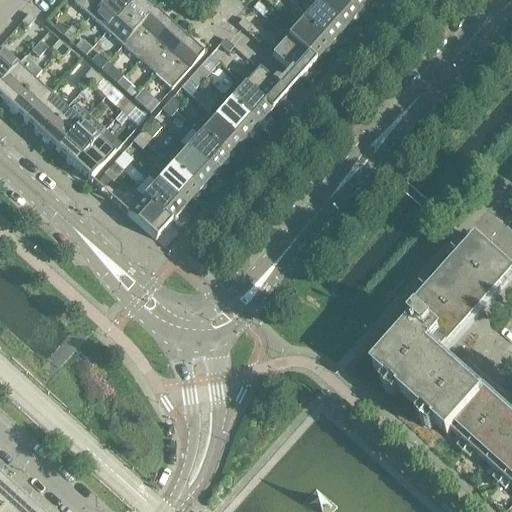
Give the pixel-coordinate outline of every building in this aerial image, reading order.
[(76,0),(73,4),(90,19),(107,0),(76,0)] [(107,0),(90,19),(106,34),(136,0),(107,0)] [(140,0),(136,0),(106,34),(122,48),(154,12),(140,0)] [(358,16),(339,0),(322,0),(315,8),(343,33),(358,16)] [(372,0),(371,0),(339,0),(358,16),(372,0)] [(343,33),(315,8),(301,24),(329,49),(343,33)] [(154,12),(122,48),(138,62),(170,27),(154,12)] [(29,15),(21,24),(27,30),(35,21),(29,15)] [(252,28),(243,20),(238,26),(246,34),(252,28)] [(329,49),(301,24),(287,40),(314,65),(329,49)] [(170,27),(138,62),(154,77),(186,41),(170,27)] [(71,29),(63,37),(69,43),(77,34),(71,29)] [(314,65),(287,40),(272,56),(290,73),(299,81),(314,65)] [(186,41),(154,77),(171,92),(203,56),(186,41)] [(228,55),(233,49),(225,41),(219,47),(228,55)] [(57,56),(65,47),(59,42),(51,51),(57,56)] [(82,44),(77,50),(85,57),(90,52),(89,51),(90,51),(82,44)] [(57,56),(62,61),(70,52),(65,47),(57,56)] [(90,52),(85,57),(98,69),(103,64),(90,52)] [(0,53),(0,86),(17,68),(0,53)] [(0,102),(8,110),(33,83),(41,74),(25,59),(17,68),(0,86),(0,102)] [(209,76),(200,68),(195,74),(204,82),(209,76)] [(89,85),(97,76),(91,71),(83,80),(89,85)] [(106,77),(115,85),(121,79),(112,71),(106,77)] [(258,71),(243,88),(271,113),(286,96),(276,87),(258,71)] [(299,81),(290,73),(286,76),(276,87),(286,96),(296,85),(299,81)] [(204,82),(195,74),(190,79),(199,87),(204,82)] [(94,90),(102,81),(97,76),(89,85),(94,90)] [(33,83),(8,110),(24,125),(49,97),(33,83)] [(133,101),(137,96),(137,95),(138,94),(130,86),(124,93),(133,101)] [(271,113),(243,88),(229,104),(257,129),(271,113)] [(149,116),(154,111),(137,96),(133,101),(149,116)] [(49,97),(24,125),(40,139),(65,111),(49,97)] [(121,114),(129,105),(123,100),(115,109),(121,114)] [(181,108),(172,100),(166,106),(175,114),(181,108)] [(56,154),(89,118),(72,103),(65,111),(40,139),(56,154)] [(257,129),(229,104),(215,120),(242,145),(257,129)] [(127,119),(134,110),(129,105),(121,114),(127,119)] [(175,114),(166,106),(161,111),(170,119),(175,114)] [(72,168),(97,140),(105,132),(89,118),(56,154),(72,168)] [(242,145),(215,120),(200,136),(228,161),(242,145)] [(152,140),(143,132),(137,138),(146,146),(152,140)] [(228,161),(200,136),(186,152),(213,177),(228,161)] [(146,146),(137,138),(132,144),(141,152),(146,146)] [(97,140),(72,168),(89,183),(114,155),(97,140)] [(213,177),(186,152),(171,168),(199,193),(213,177)] [(132,162),(123,154),(109,170),(118,178),(132,162)] [(199,193),(171,168),(157,185),(185,209),(199,193)] [(118,178),(109,170),(104,176),(113,184),(118,178)] [(185,209),(157,185),(142,201),(170,225),(185,209)] [(170,225),(142,201),(127,217),(155,242),(170,225)] [(511,273),(511,271),(476,239),(410,312),(417,318),(406,330),(406,335),(374,371),(447,437),(451,432),(511,486),(511,419),(483,394),(475,394),(421,346),(433,333),(447,346),(511,273)] [(32,511),(0,483),(0,511),(32,511)]
